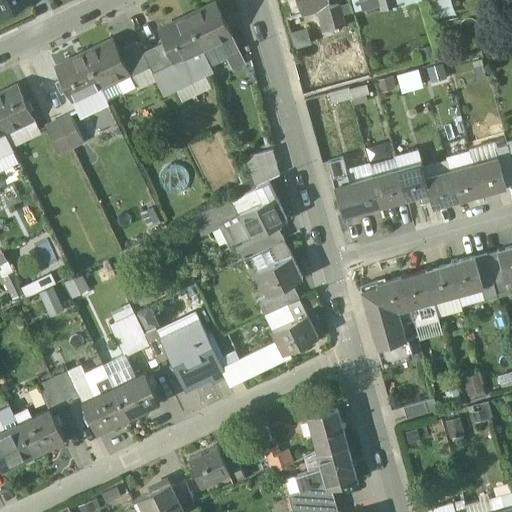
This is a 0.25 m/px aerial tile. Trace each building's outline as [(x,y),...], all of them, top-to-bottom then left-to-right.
[(0,0),(0,15),(31,0),(0,0)] [(332,9),(329,0),(288,0),(286,1),(291,20),(332,9)] [(357,0),(361,13),(378,8),(379,12),(392,9),(392,10),(398,8),(395,0),(392,1),(391,0),(357,0)] [(217,2),(187,16),(203,50),(233,36),(217,2)] [(187,16),(159,30),(165,42),(175,63),(203,50),(187,16)] [(233,36),(203,50),(211,66),(227,58),(233,70),(247,63),(233,36)] [(115,39),(85,54),(101,87),(131,73),(120,50),(115,39)] [(138,42),(120,50),(131,73),(132,74),(149,66),(143,53),(138,42)] [(165,42),(143,53),(149,66),(153,74),(175,63),(165,42)] [(175,63),(153,74),(163,95),(213,71),(211,66),(203,50),(175,63)] [(101,87),(85,54),(57,67),(74,101),(101,87)] [(439,63),(423,70),(428,82),(444,75),(439,63)] [(421,66),(399,72),(403,90),(426,84),(421,66)] [(19,85),(0,94),(0,120),(6,133),(35,119),(19,85)] [(326,111),(353,104),(349,86),(322,93),(326,111)] [(85,142),(72,115),(59,121),(72,149),(85,142)] [(329,116),(317,121),(324,138),(336,133),(329,116)] [(72,149),(59,121),(47,127),(61,154),(72,149)] [(509,144),(495,148),(498,157),(499,156),(507,186),(511,184),(511,159),(510,153),(511,153),(509,144)] [(470,150),(446,157),(450,170),(474,163),(470,150)] [(273,151),(246,157),(257,185),(267,180),(279,174),(273,151)] [(498,157),(474,163),(483,194),(508,187),(507,186),(499,156),(498,157)] [(350,182),(343,159),(328,163),(343,217),(356,213),(348,183),(350,182)] [(421,163),(397,169),(406,199),(430,193),(426,177),(421,163)] [(474,163),(450,170),(458,201),(483,194),(474,163)] [(397,169),(373,176),(382,206),(406,199),(397,169)] [(450,170),(426,177),(430,193),(434,207),(458,201),(450,170)] [(350,182),(348,183),(356,213),(382,206),(373,176),(350,182)] [(258,186),(192,218),(201,236),(219,227),(229,249),(232,248),(231,246),(236,244),(251,236),(239,214),(275,196),(267,180),(257,184),(258,186)] [(275,196),(239,214),(251,236),(276,224),(286,219),(275,196)] [(251,236),(236,244),(243,259),(273,244),(284,239),(276,224),(251,236)] [(291,254),(284,239),(273,244),(280,259),(291,254)] [(511,248),(497,252),(505,282),(511,280),(511,248)] [(497,252),(487,255),(495,285),(498,296),(511,292),(511,280),(505,282),(497,252)] [(0,275),(1,275),(13,298),(25,291),(5,254),(0,256),(0,275)] [(280,259),(257,271),(268,294),(292,282),(303,277),(291,254),(280,259)] [(487,255),(475,258),(483,288),(495,285),(487,255)] [(475,258),(450,265),(459,295),(482,288),(483,288),(475,258)] [(450,265),(427,272),(435,302),(459,295),(450,265)] [(427,272),(403,278),(411,308),(435,302),(427,272)] [(379,285),(376,286),(385,316),(386,315),(411,308),(403,278),(379,285)] [(268,294),(257,300),(265,315),(289,303),(300,298),(292,282),(268,294)] [(385,316),(376,286),(379,285),(378,283),(361,287),(378,349),(397,344),(390,318),(387,319),(386,315),(385,316)] [(483,288),(482,288),(485,300),(498,296),(495,285),(483,288)] [(307,313),(300,298),(289,303),(296,319),(307,313)] [(435,302),(412,308),(417,327),(440,321),(435,302)] [(289,303),(265,315),(273,331),(296,319),(289,303)] [(296,319),(273,331),(278,341),(284,353),(289,351),(318,336),(307,313),(296,319)] [(145,333),(138,319),(113,330),(126,356),(150,345),(145,333)] [(161,339),(160,340),(169,358),(184,391),(210,378),(202,360),(216,353),(201,320),(161,339)] [(161,339),(156,328),(145,333),(150,345),(159,363),(169,358),(160,340),(161,339)] [(278,341),(233,363),(235,368),(238,367),(244,380),(291,356),(289,351),(284,353),(278,341)] [(397,344),(378,349),(384,368),(414,359),(409,341),(397,344)] [(216,353),(202,360),(210,378),(213,382),(225,376),(222,368),(223,368),(216,353)] [(223,368),(222,368),(225,376),(230,386),(244,380),(238,367),(235,368),(233,363),(223,368)] [(68,370),(53,377),(65,402),(80,395),(68,370)] [(143,371),(126,379),(122,372),(110,378),(132,423),(139,419),(137,413),(160,401),(145,370),(143,371)] [(469,397),(485,392),(479,371),(463,376),(469,397)] [(53,377),(38,385),(48,407),(50,407),(51,409),(65,402),(53,377)] [(132,423),(110,378),(97,384),(101,391),(82,401),(97,432),(120,421),(123,427),(132,423)] [(48,407),(30,416),(27,408),(14,414),(36,459),(44,455),(42,449),(65,438),(51,409),(50,407),(48,407)] [(348,445),(337,407),(308,415),(309,420),(314,418),(318,434),(313,435),(318,453),(348,445)] [(36,459),(14,414),(1,420),(5,428),(0,430),(0,467),(1,469),(24,458),(27,463),(36,459)] [(223,457),(218,445),(189,458),(201,485),(228,473),(230,472),(223,457)] [(348,445),(318,453),(322,468),(322,469),(327,468),(331,481),(326,482),(328,488),(329,487),(357,479),(348,445)] [(277,446),(265,450),(267,458),(279,453),(277,446)] [(279,453),(267,458),(271,470),(293,464),(288,451),(279,453)] [(245,477),(234,452),(223,457),(230,472),(228,473),(232,482),(245,477)] [(322,468),(297,474),(301,490),(289,493),(293,511),(332,500),(329,487),(328,488),(326,482),(331,481),(327,468),(322,469),(322,468)] [(185,480),(172,486),(184,511),(190,511),(196,508),(185,480)] [(184,511),(172,486),(170,482),(137,498),(144,511),(184,511)] [(511,493),(491,499),(494,511),(511,505),(511,493)] [(490,497),(466,504),(467,506),(468,511),(489,511),(494,511),(491,499),(490,497)] [(332,500),(293,511),(331,511),(335,511),(332,500)] [(455,502),(424,511),(468,511),(467,506),(457,509),(455,502)]
